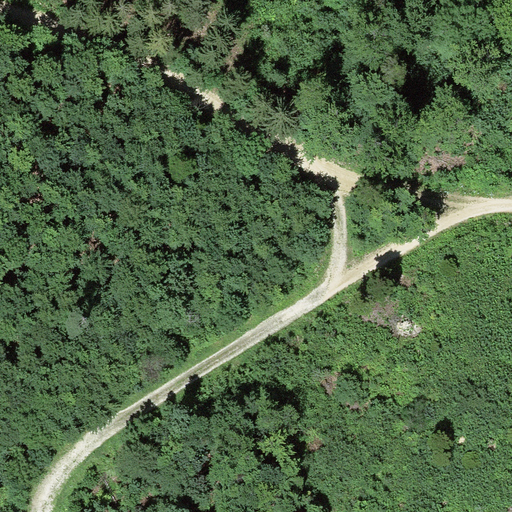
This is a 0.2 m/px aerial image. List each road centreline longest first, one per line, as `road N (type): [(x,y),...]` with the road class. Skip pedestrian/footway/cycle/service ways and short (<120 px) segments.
road 1 (track): [(511,203),(450,218),(411,239),(74,454),(50,482),(40,511)]
road 2 (track): [(0,10),(99,41),(322,174),(338,236),(326,290)]
road 3 (track): [(322,174),(500,201)]
